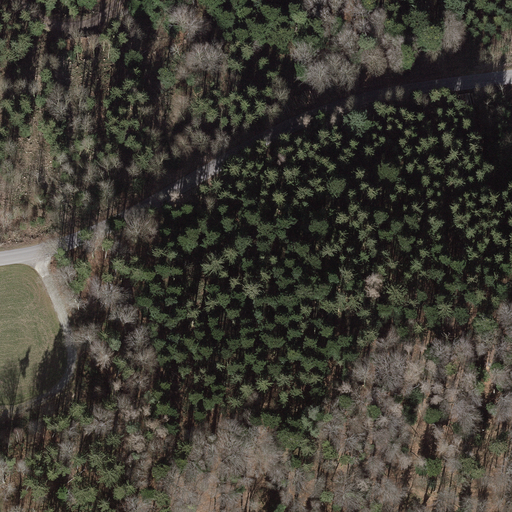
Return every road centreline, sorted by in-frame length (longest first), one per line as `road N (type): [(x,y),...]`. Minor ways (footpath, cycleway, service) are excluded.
road 1 (tertiary): [(511,78),(403,91),(275,131),(102,229),(0,260)]
road 2 (track): [(36,253),(72,357),(46,399),(0,418)]
